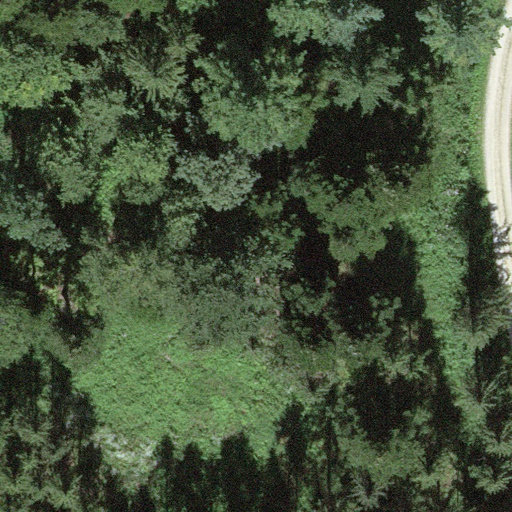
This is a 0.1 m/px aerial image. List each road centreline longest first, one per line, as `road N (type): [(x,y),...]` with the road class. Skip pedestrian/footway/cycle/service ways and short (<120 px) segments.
road 1 (track): [(509,0),(492,117),(497,248),(511,336)]
road 2 (track): [(126,0),(40,44),(0,54)]
